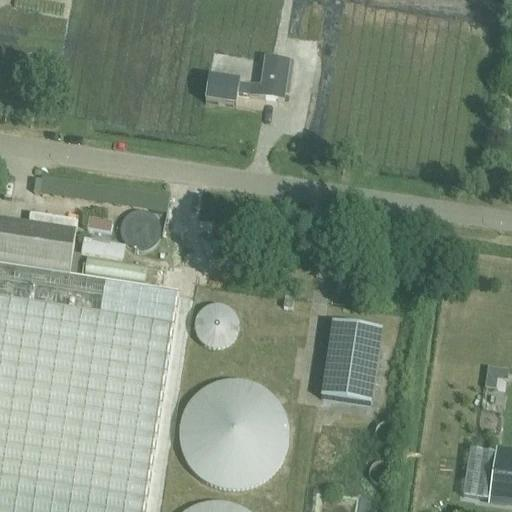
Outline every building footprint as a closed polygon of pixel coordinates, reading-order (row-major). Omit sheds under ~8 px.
[(284,104),(290,64),(266,60),(261,91),(240,87),(209,82),(206,106),(237,110),(239,97),(284,104)] [(0,270),(69,281),(69,279),(77,280),(81,257),(73,256),(76,235),(0,223),(0,270)] [(144,511),(177,297),(69,281),(0,270),(0,511),(144,511)] [(291,311),(293,301),(284,300),(283,310),(291,311)] [(201,342),(241,347),(245,313),(228,311),(228,308),(205,306),(201,342)] [(369,410),(381,333),(329,325),(318,402),(369,410)] [(481,418),(501,421),(508,373),(488,370),(481,418)] [(211,388),(187,408),(184,443),(195,468),(207,481),(174,497),(172,511),(189,511),(194,508),(215,498),(247,501),(256,511),(263,511),(272,508),(263,498),(270,491),(269,492),(295,469),(299,432),(285,402),(268,382),(231,378),(211,388)] [(511,506),(511,457),(497,456),(490,504),(511,506)]
